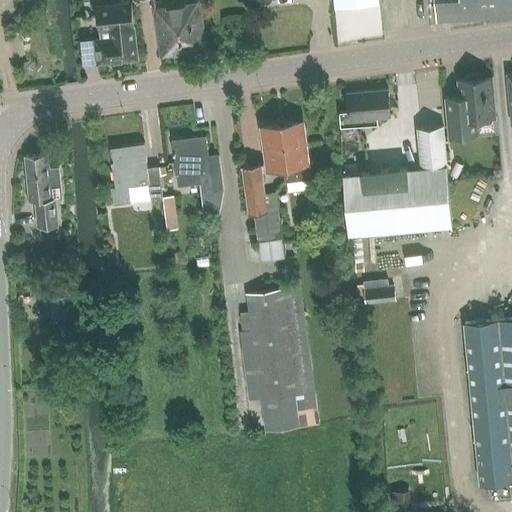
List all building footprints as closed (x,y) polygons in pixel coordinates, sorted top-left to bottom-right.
[(161,57),(208,49),(200,0),(188,0),(153,6),(161,57)] [(511,0),(436,0),(438,20),(464,19),(463,9),(511,5),(511,0)] [(98,63),(138,58),(132,3),(98,6),(101,38),(95,38),(98,63)] [(493,78),(458,81),(459,93),(443,95),(447,131),(479,128),(478,117),(496,115),(493,78)] [(354,111),(340,112),(341,129),(351,129),(351,124),(377,121),(377,113),(390,111),(388,89),(352,92),(354,111)] [(287,179),(310,176),(302,121),(263,127),(268,167),(285,164),(287,179)] [(453,225),(446,144),(444,125),(418,128),(422,167),(408,169),(408,167),(363,172),(363,173),(344,175),(350,234),(453,225)] [(206,134),(173,139),(178,182),(201,179),(205,214),(220,213),(224,189),(219,153),(209,154),(206,134)] [(163,197),(160,174),(149,175),(145,142),(111,146),(116,185),(112,186),(114,203),(131,200),(163,197)] [(60,165),(50,166),(48,153),(26,155),(30,200),(36,199),(38,225),(58,223),(56,197),(53,197),(52,185),(62,184),(60,165)] [(254,210),(259,243),(261,259),(285,256),(283,242),(277,192),(264,194),(262,178),(265,178),(262,162),(243,165),(249,211),(254,210)] [(179,228),(174,194),(164,195),(168,229),(179,228)] [(368,238),(359,238),(359,259),(368,259),(368,238)] [(412,251),(412,261),(432,260),(431,250),(412,251)] [(391,266),(366,270),(367,277),(392,273),(391,266)] [(243,329),(240,329),(249,399),(262,397),(267,430),(319,424),(314,391),(315,391),(301,286),(248,293),(250,312),(241,313),(243,329)] [(389,287),(375,288),(365,289),(366,303),(390,301),(389,287)] [(53,320),(68,320),(67,297),(52,298),(53,320)] [(481,483),(511,479),(511,317),(465,322),(481,483)]
